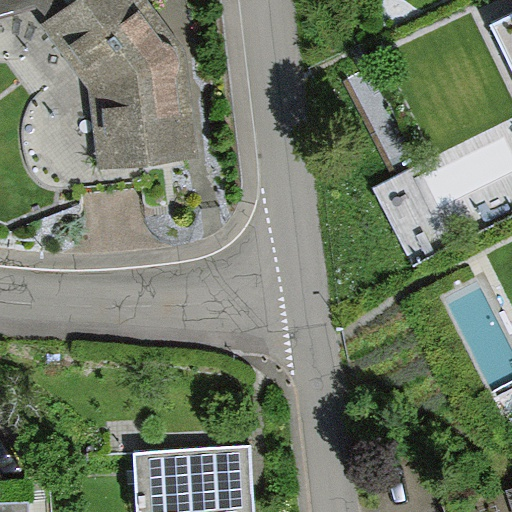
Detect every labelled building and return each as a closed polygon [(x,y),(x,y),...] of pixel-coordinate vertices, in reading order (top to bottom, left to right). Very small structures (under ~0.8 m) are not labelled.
[(0,0),(0,13),(22,3),(38,0),(49,0),(62,12),(77,0),(0,0)] [(108,161),(203,146),(193,48),(150,0),(77,0),(62,12),(47,22),(98,83),(108,161)] [(511,2),(481,18),(511,82),(511,2)] [(258,511),(254,440),(143,447),(147,511),(258,511)] [(33,511),(32,496),(0,498),(0,511),(33,511)]
